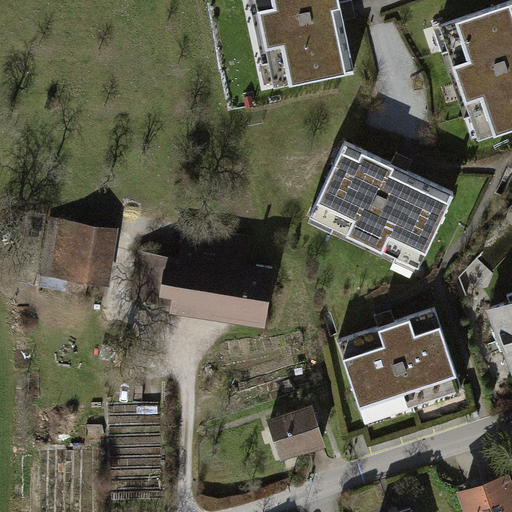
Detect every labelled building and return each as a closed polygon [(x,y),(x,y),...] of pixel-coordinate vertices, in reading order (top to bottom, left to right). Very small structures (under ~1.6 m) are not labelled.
[(339,0),(256,0),(274,86),(354,69),(339,0)] [(511,0),(510,0),(439,24),(478,138),(511,126),(511,0)] [(454,191),(344,140),(309,214),(419,265),(454,191)] [(119,229),(61,219),(52,274),(110,284),(119,229)] [(182,257),(143,251),(135,300),(169,306),(168,312),(268,328),(278,268),(245,263),(250,236),(187,226),(182,257)] [(509,299),(489,307),(498,328),(492,330),(500,350),(506,348),(511,364),(511,291),(507,294),(509,299)] [(435,306),(338,338),(365,419),(462,387),(435,306)] [(313,402),(266,418),(280,458),(327,442),(313,402)] [(464,490),(471,511),(511,511),(511,496),(505,476),(464,490)]
